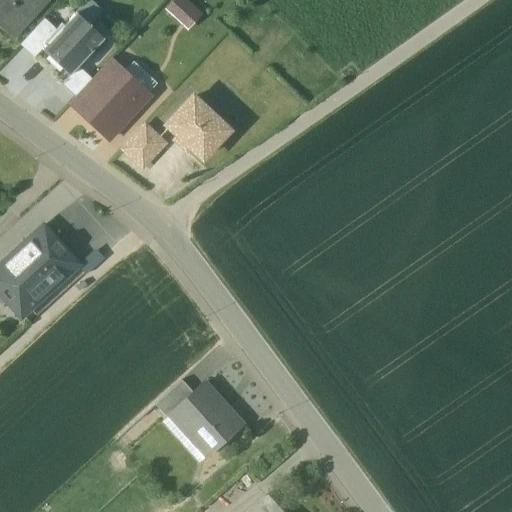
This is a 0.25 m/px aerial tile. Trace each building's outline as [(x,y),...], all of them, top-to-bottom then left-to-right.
[(0,0),(0,25),(11,36),(29,18),(24,14),(36,1),(34,0),(0,0)] [(187,29),(203,12),(189,0),(172,0),(165,8),(187,29)] [(39,47),(69,75),(78,66),(103,40),(74,14),(63,25),(61,24),(55,31),(39,47)] [(39,47),(55,31),(43,20),(19,46),(31,56),(39,47)] [(127,68),(153,89),(158,83),(133,61),(127,68)] [(69,103),(82,115),(120,74),(107,62),(69,103)] [(91,79),(78,66),(69,75),(61,85),(74,97),(91,79)] [(82,115),(108,140),(149,96),(123,71),(82,115)] [(202,158),(228,130),(192,98),(166,126),(202,158)] [(163,143),(144,126),(122,150),(141,168),(163,143)] [(43,227),(0,265),(0,283),(3,287),(9,283),(31,307),(77,265),(43,227)] [(180,380),(153,405),(166,419),(168,418),(175,411),(173,410),(192,393),(180,380)] [(192,393),(173,410),(175,411),(168,418),(203,458),(239,425),(202,384),(192,393)] [(280,511),(266,496),(248,511),(280,511)]
